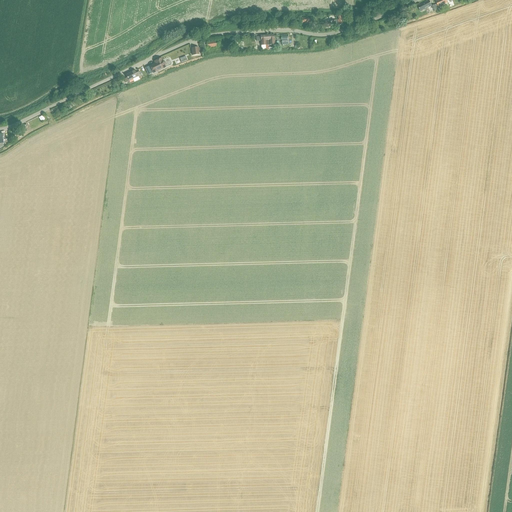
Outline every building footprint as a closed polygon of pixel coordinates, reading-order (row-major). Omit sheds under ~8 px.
[(446,0),(438,0),(436,1),(438,7),(439,9),(444,7),(443,4),(447,2),(446,0)] [(428,1),(418,6),(420,11),(430,6),(431,5),(429,1),(428,1)] [(343,24),(342,19),(342,18),(348,17),(347,13),(337,15),(338,17),(338,20),(338,25),(343,24)] [(330,21),(329,19),(325,21),(326,28),(336,25),(334,20),(330,21)] [(274,40),(273,35),(263,35),(260,35),(260,37),(256,37),(256,41),(261,41),(261,46),(265,45),(269,45),(274,45),(274,40)] [(161,58),(154,62),(155,64),(153,65),(153,64),(150,66),(153,73),(157,71),(165,67),(165,66),(166,65),(167,64),(166,62),(164,62),(163,62),(161,58)] [(137,72),(136,70),(126,75),(127,77),(124,79),(125,82),(129,81),(137,77),(138,79),(142,77),(139,71),(137,72)]
